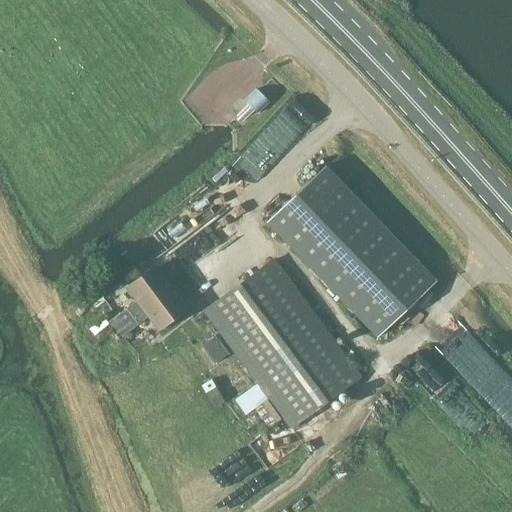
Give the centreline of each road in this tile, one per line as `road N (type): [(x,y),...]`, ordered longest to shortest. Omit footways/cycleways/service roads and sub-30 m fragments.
road 1 (unclassified): [(511,276),(387,134),(252,0)]
road 2 (primary): [(511,215),(308,0)]
road 3 (track): [(119,511),(45,319)]
